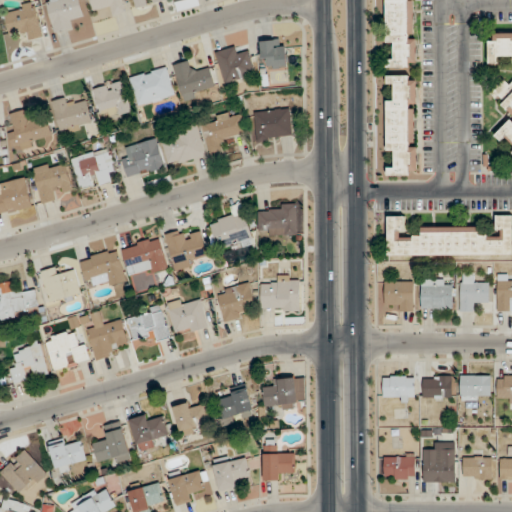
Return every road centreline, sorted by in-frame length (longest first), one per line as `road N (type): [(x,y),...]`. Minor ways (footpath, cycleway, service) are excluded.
road 1 (residential): [(0,424),(273,346),(511,342)]
road 2 (secondary): [(320,0),(326,511)]
road 3 (secondary): [(359,511),(355,0)]
road 4 (residential): [(0,250),(252,175),(306,173),(356,187)]
road 5 (residential): [(321,4),(243,11),(0,83)]
road 6 (residential): [(305,511),(511,511)]
